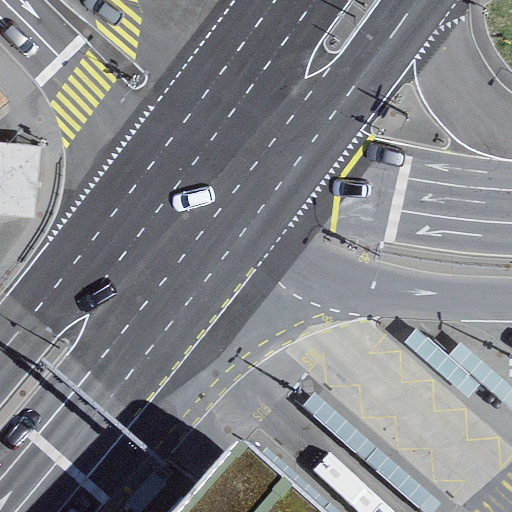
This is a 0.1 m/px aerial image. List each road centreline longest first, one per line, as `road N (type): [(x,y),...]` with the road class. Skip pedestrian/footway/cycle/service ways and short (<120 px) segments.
road 1 (primary): [(14,511),(271,193)]
road 2 (primary): [(192,127),(0,355)]
road 3 (tertiary): [(271,193),(306,258),(328,275),(357,286),(511,297)]
road 4 (primary): [(271,193),(416,0)]
road 5 (tertiary): [(511,207),(271,193)]
road 6 (tertiary): [(51,0),(192,127)]
road 7 (tertiary): [(511,136),(488,121),(459,84),(427,0)]
road 8 (primary): [(291,0),(192,127)]
